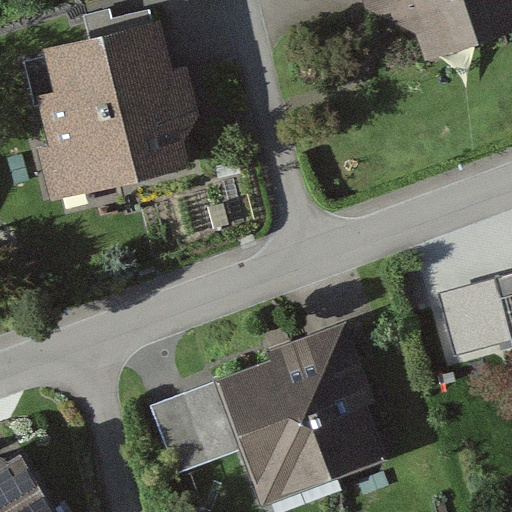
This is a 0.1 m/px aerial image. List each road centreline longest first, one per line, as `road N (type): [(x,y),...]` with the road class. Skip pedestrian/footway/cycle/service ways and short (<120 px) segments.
road 1 (residential): [(238,0),(308,256)]
road 2 (residential): [(308,256),(83,339)]
road 3 (residential): [(511,181),(308,256)]
road 4 (residential): [(83,339),(122,511)]
